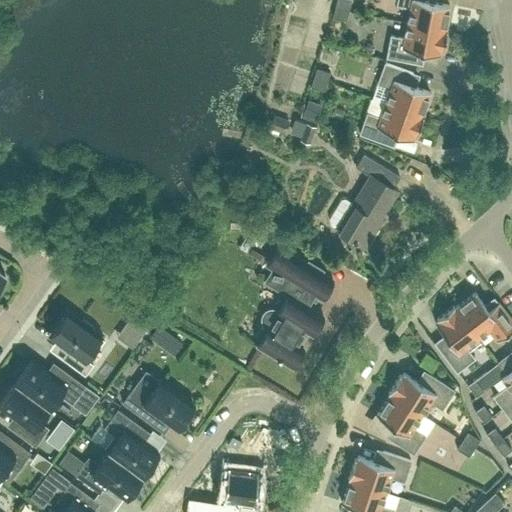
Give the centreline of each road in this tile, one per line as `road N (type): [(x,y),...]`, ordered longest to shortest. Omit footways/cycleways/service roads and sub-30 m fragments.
road 1 (residential): [(321,430),(364,344),(400,299),(483,224)]
road 2 (residential): [(157,511),(236,407),(254,404),(321,430)]
road 3 (residential): [(0,332),(45,269),(0,241)]
